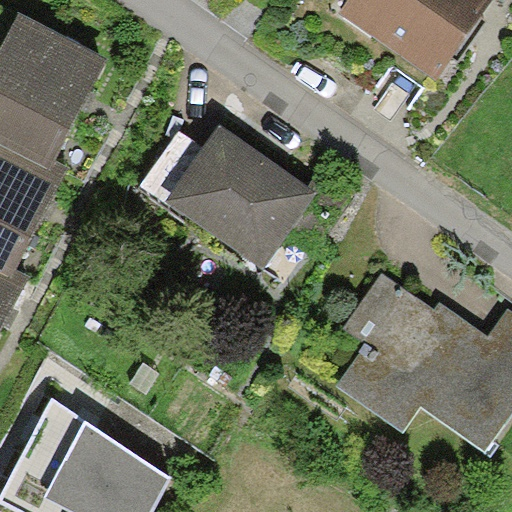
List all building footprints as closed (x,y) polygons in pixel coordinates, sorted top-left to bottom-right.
[(495,0),(354,0),(340,20),(436,86),(479,23),(495,0)] [(106,64),(22,21),(0,61),(0,148),(49,174),(56,161),(88,100),(106,64)] [(208,148),(183,132),(145,190),(264,268),(290,229),(314,245),(349,192),(320,173),(306,193),(217,134),(208,148)] [(72,169),(56,161),(49,174),(0,148),(0,280),(13,287),(19,277),(52,208),(72,169)] [(0,340),(14,314),(31,283),(19,277),(13,287),(0,280),(0,340)] [(371,344),(339,391),(406,436),(423,412),(488,456),(511,420),(511,320),(508,318),(493,340),(455,314),(444,307),(437,317),(386,283),(353,332),(371,344)] [(41,422),(1,499),(23,511),(154,511),(171,480),(84,419),(54,398),(41,422)]
